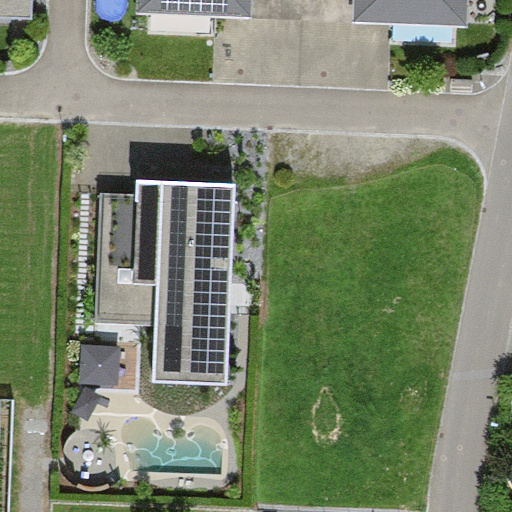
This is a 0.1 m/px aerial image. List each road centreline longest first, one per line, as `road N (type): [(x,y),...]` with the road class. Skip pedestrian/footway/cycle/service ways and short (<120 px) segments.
road 1 (unclassified): [(511,119),(4,98)]
road 2 (residential): [(458,511),(511,210)]
